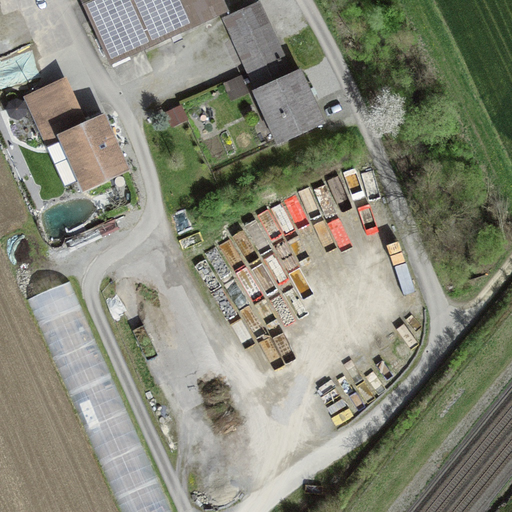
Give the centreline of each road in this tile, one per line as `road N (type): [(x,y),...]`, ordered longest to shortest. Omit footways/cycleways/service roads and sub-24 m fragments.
road 1 (unclassified): [(256,511),(381,413),(450,335),(378,150),(304,0)]
road 2 (unknown): [(157,218),(282,487)]
